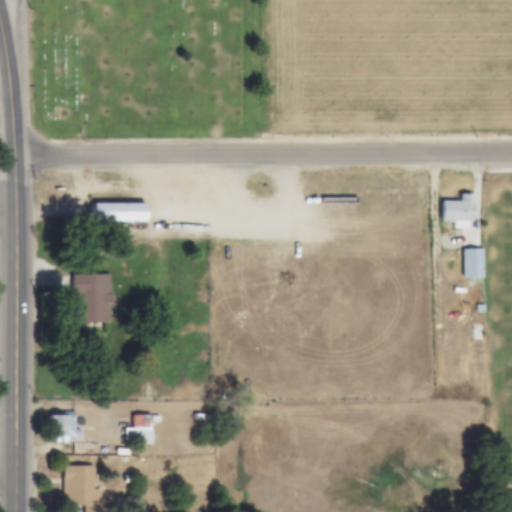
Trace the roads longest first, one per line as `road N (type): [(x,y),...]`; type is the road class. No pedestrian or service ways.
road 1 (residential): [(511,156),(15,161)]
road 2 (primary): [(18,511),(15,161),(4,42)]
